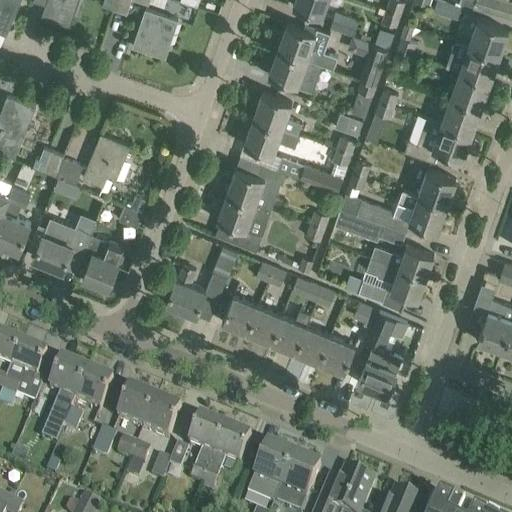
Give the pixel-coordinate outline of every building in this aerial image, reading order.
[(0,0),(0,31),(4,33),(6,34),(20,0),(0,0)] [(46,0),(42,15),(70,24),(78,0),(46,0)] [(137,0),(148,3),(149,0),(116,0),(113,9),(126,14),(130,0),(137,0)] [(327,0),(294,0),(293,5),(322,16),(327,0)] [(364,0),(364,2),(385,9),(404,14),(407,0),(388,0),(387,3),(376,0),(364,0)] [(441,0),(436,0),(433,11),(456,19),(461,7),(441,0)] [(511,16),(511,1),(505,0),(475,0),(474,5),(511,16)] [(145,8),(139,26),(133,45),(165,56),(178,19),(145,8)] [(404,14),(385,9),(382,22),(400,27),(404,14)] [(330,25),(354,34),(359,20),(335,11),(330,25)] [(478,19),(468,45),(499,56),(508,30),(478,19)] [(321,41),(318,33),(287,22),(278,48),(307,59),(314,61),(321,41)] [(359,78),(362,78),(377,83),(390,49),(352,35),(347,49),(367,55),(359,78)] [(412,54),(416,43),(400,37),(396,49),(412,54)] [(468,45),(459,71),(490,81),(499,56),(468,45)] [(307,59),(278,48),(268,75),(298,85),(307,59)] [(412,54),(396,49),(392,60),(408,66),(412,54)] [(459,71),(450,97),(481,107),(490,81),(459,71)] [(379,101),(395,106),(399,94),(400,94),(403,83),(391,79),(392,76),(387,74),(379,101)] [(363,116),(371,95),(372,96),(377,84),(377,83),(362,78),(354,101),(329,93),(326,104),(338,108),(346,110),(364,117),(365,116),(363,116)] [(262,91),(253,118),(294,132),(298,120),(287,117),(292,102),(262,91)] [(0,113),(0,150),(15,157),(28,125),(35,106),(8,95),(0,113)] [(426,116),(426,117),(472,133),(481,107),(450,97),(441,122),(426,116)] [(393,112),(395,106),(379,101),(377,107),(393,112)] [(339,112),(334,126),(357,134),(362,120),(339,112)] [(472,133),(426,117),(417,142),(408,139),(404,151),(435,162),(438,151),(463,159),(472,133)] [(294,132),(253,118),(244,144),(273,155),(278,142),(295,147),(299,134),(294,132)] [(83,177),(84,177),(103,185),(107,175),(116,179),(130,145),(101,133),(83,177)] [(352,152),(356,141),(340,135),(336,147),(352,152)] [(56,175),(64,158),(59,156),(60,153),(44,147),(40,159),(36,158),(33,166),(56,175)] [(338,191),(352,152),(336,147),(332,160),(335,161),(331,172),(304,162),(304,163),(281,155),(277,169),(284,172),(338,191)] [(271,209),(271,207),(284,172),(277,169),(240,155),(226,193),(271,209)] [(56,175),(56,176),(75,183),(82,165),(65,158),(64,158),(56,175)] [(357,160),(353,171),(366,176),(370,165),(357,160)] [(427,168),(418,194),(447,204),(456,178),(427,168)] [(353,171),(340,207),(383,223),(405,231),(409,221),(438,231),(447,204),(418,194),(402,189),(394,213),(390,212),(391,209),(356,197),(360,187),(362,188),(366,176),(353,171)] [(0,218),(13,186),(11,185),(8,193),(0,189),(0,218)] [(31,222),(17,216),(21,205),(26,207),(31,195),(22,191),(22,190),(13,186),(0,218),(0,242),(19,251),(31,222)] [(262,234),(271,209),(226,193),(217,219),(239,227),(234,241),(257,248),(262,234)] [(125,204),(119,219),(137,226),(143,211),(125,204)] [(383,223),(340,207),(334,225),(377,240),(379,236),(401,244),(405,231),(383,223)] [(310,222),(325,228),(329,216),(313,211),(310,222)] [(38,224),(32,240),(39,243),(34,257),(63,269),(65,265),(67,261),(78,265),(82,255),(88,240),(97,218),(82,212),(76,227),(50,217),(46,227),(38,224)] [(321,240),(325,228),(310,222),(306,235),(321,240)] [(88,240),(82,255),(90,258),(82,277),(108,287),(112,278),(125,247),(110,241),(104,256),(93,251),(96,243),(89,240),(88,240)] [(375,245),(370,257),(398,267),(426,276),(434,254),(405,244),(401,255),(375,245)] [(224,246),(218,258),(232,264),(238,251),(224,246)] [(398,267),(370,257),(365,270),(377,275),(377,276),(393,282),(390,290),(399,292),(418,299),(426,276),(398,267)] [(267,280),(274,265),(262,260),(256,276),(267,280)] [(303,260),(300,268),(308,271),(311,263),(303,260)] [(498,278),(511,282),(511,264),(504,262),(498,278)] [(213,271),(208,283),(206,288),(191,282),(196,269),(183,263),(177,277),(166,303),(196,315),(199,307),(212,313),(227,277),(213,271)] [(286,270),(274,265),(267,280),(280,286),(286,270)] [(112,278),(108,287),(121,292),(124,283),(112,278)] [(363,278),(358,291),(382,300),(387,287),(363,278)] [(316,301),(322,285),(311,281),(304,296),(316,301)] [(335,291),(322,285),(316,301),(329,306),(335,291)] [(247,331),(248,328),(257,304),(233,293),(222,321),(223,321),(224,318),(237,323),(235,326),(247,331)] [(477,340),(502,349),(511,320),(511,306),(491,299),(477,340)] [(363,324),(372,328),(379,310),(372,307),(372,306),(360,301),(354,316),(365,321),(363,324)] [(271,341),(273,338),(272,338),(282,314),(257,304),(248,328),(261,333),(260,337),(271,341)] [(295,352),(297,348),(306,325),(306,324),(310,313),(300,309),(295,320),(282,314),(272,338),(273,338),(285,343),(284,347),(295,352)] [(379,310),(372,328),(367,337),(375,340),(357,382),(387,394),(390,386),(402,357),(389,351),(391,347),(384,345),(390,330),(401,335),(406,322),(379,310)] [(511,320),(502,349),(511,352),(511,320)] [(320,362),(321,358),(331,335),(306,325),(297,348),(310,353),(308,357),(320,362)] [(0,361),(12,366),(22,342),(0,333),(0,361)] [(321,358),(334,363),(333,367),(344,372),(355,346),(331,335),(321,358)] [(2,390),(0,394),(0,404),(11,409),(17,395),(26,399),(36,376),(38,377),(48,353),(22,342),(12,366),(8,376),(2,390)] [(65,426),(72,411),(76,400),(88,370),(62,359),(50,389),(54,390),(50,398),(57,401),(45,431),(60,438),(65,426)] [(114,380),(88,370),(76,400),(102,410),(114,380)] [(117,418),(143,428),(156,398),(130,387),(117,418)] [(156,398),(143,428),(169,439),(182,408),(156,398)] [(83,416),(72,411),(65,426),(77,431),(83,416)] [(204,482),(226,427),(200,416),(189,444),(203,450),(192,477),(204,482)] [(252,437),(226,427),(204,482),(205,482),(216,487),(226,459),(240,465),(252,437)] [(93,452),(107,458),(117,434),(103,428),(93,452)] [(131,459),(138,443),(124,437),(117,453),(131,459)] [(151,448),(138,443),(131,459),(145,464),(151,448)] [(170,465),(181,469),(189,449),(178,444),(170,465)] [(281,487),(295,455),(284,450),(283,452),(269,446),(270,445),(269,444),(255,476),(248,493),(274,504),(281,487)] [(17,445),(11,459),(24,464),(30,451),(17,445)] [(295,455),(281,487),(307,498),(321,465),(319,465),(319,466),(305,461),(305,459),(295,455)] [(52,458),(47,469),(56,473),(60,462),(52,458)] [(322,493),(314,511),(338,511),(339,510),(344,511),(360,511),(374,480),(346,468),(333,498),(322,493)] [(205,482),(203,487),(214,492),(216,487),(205,482)] [(386,511),(419,511),(424,501),(396,489),(386,511)] [(0,511),(5,511),(12,499),(1,493),(0,494),(0,511)] [(85,493),(75,511),(96,511),(101,501),(85,493)] [(475,511),(440,496),(432,511),(475,511)] [(20,511),(24,504),(19,502),(12,499),(5,511),(20,511)]
